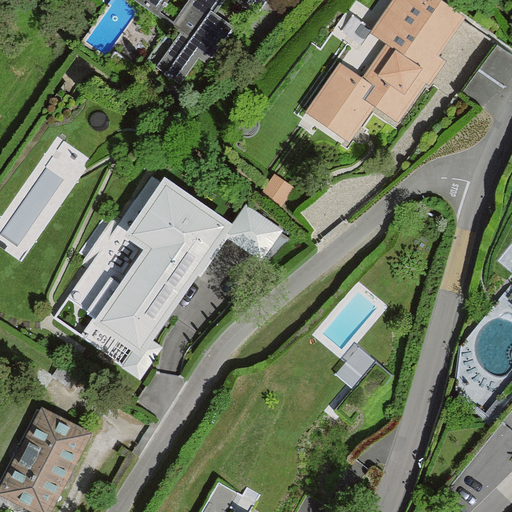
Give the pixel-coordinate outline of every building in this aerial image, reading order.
[(130,0),(131,0),(183,34),(158,69),(182,86),(201,59),(210,66),(237,30),(218,15),(228,0),(235,0),(259,16),(271,0),(130,0)] [(363,87),(341,71),(310,114),(349,141),(374,105),(398,122),(425,83),(429,86),(444,64),(437,60),(464,23),(431,0),(400,0),(376,36),(392,47),(363,87)] [(497,104),(511,80),(511,48),(499,41),(470,87),(497,104)] [(277,178),(266,195),(281,206),(293,189),(277,178)] [(230,230),(154,179),(70,300),(94,318),(83,337),(126,366),(125,369),(141,381),(163,349),(153,340),(230,230)] [(250,211),(232,237),(262,258),(280,232),(250,211)] [(341,372),(357,384),(378,357),(362,345),(341,372)] [(380,365),(339,411),(353,425),(394,378),(380,365)] [(51,511),(90,438),(44,414),(2,496),(32,511),(51,511)]
